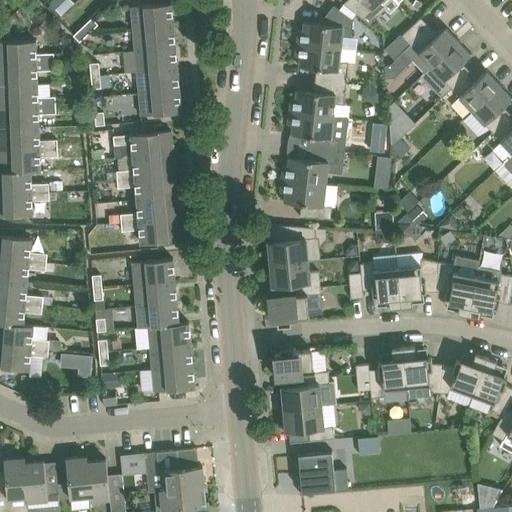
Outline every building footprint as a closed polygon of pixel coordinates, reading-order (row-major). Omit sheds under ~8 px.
[(72,3),(69,0),(52,0),(51,2),(62,13),(72,3)] [(370,23),(386,8),(390,11),(399,3),(396,0),(355,0),(349,6),(370,23)] [(133,27),(174,23),(172,2),(152,4),(131,5),(133,27)] [(299,29),(297,42),(341,47),(342,35),(351,36),(353,19),(334,4),(327,12),(326,23),(304,20),(303,30),(299,29)] [(83,25),(89,32),(98,24),(92,17),(83,25)] [(402,35),(410,43),(428,27),(420,18),(402,35)] [(135,49),(176,45),(174,23),(133,27),(135,49)] [(73,34),(79,41),(89,32),(83,25),(73,34)] [(404,49),(425,71),(458,40),(446,27),(448,26),(447,25),(436,35),(428,27),(410,43),(404,49)] [(0,40),(0,62),(55,60),(54,52),(37,52),(36,39),(15,40),(0,40)] [(458,40),(425,71),(425,72),(432,66),(452,87),(470,71),(462,62),(472,52),(472,51),(470,53),(458,40)] [(339,60),(341,47),(297,42),(296,55),(300,56),(299,65),(316,67),(315,78),(346,82),(348,60),(339,60)] [(137,70),(178,66),(176,45),(135,49),(137,70)] [(63,52),(54,52),(55,60),(63,60),(63,58),(63,52)] [(55,69),(55,60),(0,62),(0,83),(38,82),(37,69),(55,69)] [(101,74),(99,61),(89,62),(91,75),(101,74)] [(139,92),(180,88),(178,66),(137,70),(139,92)] [(477,79),(470,71),(452,87),(472,109),(500,84),(488,71),(489,70),(488,69),(477,79)] [(102,86),(101,74),(91,75),(92,87),(102,86)] [(291,96),(289,110),(333,114),(334,102),(344,103),(346,82),(315,78),(314,90),(297,88),(296,97),(291,96)] [(38,95),(38,82),(0,83),(0,105),(56,103),(56,95),(38,95)] [(511,95),(511,96),(500,84),(472,109),(493,131),(511,114),(503,106),(511,97),(511,95)] [(363,86),(362,99),(380,102),(382,88),(363,86)] [(180,88),(139,92),(141,114),(162,112),(182,110),(180,88)] [(397,101),(385,111),(404,132),(416,121),(397,101)] [(57,112),(56,103),(0,105),(0,127),(40,125),(39,112),(57,112)] [(307,146),(344,150),(349,116),(339,115),(333,114),(289,110),(288,123),(293,123),(292,133),(309,134),(307,146)] [(105,123),(104,111),(95,112),(96,124),(105,123)] [(511,115),(511,114),(493,131),(502,140),(493,149),(505,161),(511,154),(511,115)] [(40,125),(0,127),(0,148),(58,146),(58,138),(40,139),(40,125)] [(172,129),(152,131),(114,134),(115,143),(132,142),(133,155),(174,151),(172,129)] [(392,147),(401,157),(411,147),(402,138),(392,147)] [(388,152),(389,140),(383,140),(379,142),(378,151),(388,152)] [(58,155),(58,146),(0,148),(0,156),(1,170),(31,169),(41,169),(41,156),(58,155)] [(283,164),(282,177),(325,182),(327,171),(341,172),(344,150),(307,146),(306,157),(289,155),(288,164),(283,164)] [(91,149),(92,158),(105,157),(104,148),(91,149)] [(174,151),(133,155),(134,168),(117,169),(118,178),(176,173),(174,151)] [(0,191),(50,190),(49,181),(32,182),(31,169),(1,170),(0,170),(0,191)] [(137,198),(178,194),(176,173),(118,178),(119,186),(136,185),(137,198)] [(325,182),(282,177),(280,190),(285,191),(284,200),(301,201),(300,214),(331,217),(332,205),(323,204),(325,182)] [(389,179),(375,177),(374,186),(388,188),(389,179)] [(63,180),(50,181),(50,189),(63,189),(63,180)] [(50,190),(0,191),(0,214),(12,214),(33,213),(32,199),(50,198),(50,190)] [(398,201),(408,211),(420,200),(410,190),(398,201)] [(122,221),(180,216),(178,194),(137,198),(138,211),(121,212),(121,213),(122,221)] [(418,224),(428,214),(418,205),(408,214),(418,224)] [(394,227),(393,210),(376,212),(377,229),(394,227)] [(122,221),(121,213),(109,214),(110,222),(113,222),(122,221)] [(452,213),(439,225),(457,229),(458,223),(456,216),(452,213)] [(180,216),(122,221),(123,229),(140,228),(141,241),(162,240),(182,238),(180,216)] [(406,235),(410,231),(410,222),(398,222),(398,235),(406,235)] [(510,238),(511,235),(511,222),(511,223),(498,235),(510,238)] [(271,263),(309,259),(307,237),(316,236),(315,226),(290,224),(291,238),(267,241),(267,242),(269,242),(271,263)] [(450,229),(441,235),(445,242),(455,236),(450,229)] [(383,233),(383,241),(394,241),(393,232),(383,233)] [(0,234),(0,255),(47,260),(48,252),(30,250),(32,237),(11,235),(0,234)] [(351,243),(346,248),(347,255),(358,254),(357,242),(351,243)] [(76,251),(76,263),(84,263),(84,251),(76,251)] [(47,260),(0,255),(0,277),(28,280),(29,267),(46,269),(47,260)] [(469,314),(479,265),(477,265),(478,260),(456,255),(454,263),(439,260),(437,290),(447,290),(445,296),(455,298),(453,308),(459,309),(458,312),(469,314)] [(173,257),(153,259),(133,260),(135,282),(175,279),(173,257)] [(398,266),(401,306),(413,304),(412,302),(418,301),(418,291),(427,290),(437,290),(439,260),(422,257),(421,263),(398,266)] [(309,259),(271,263),(273,284),(271,284),(271,285),(295,283),(296,294),(296,295),(307,294),(307,293),(322,292),(319,270),(310,271),(309,259)] [(352,259),(348,264),(349,271),(360,270),(359,259),(352,259)] [(401,306),(398,266),(375,268),(374,261),(360,262),(361,271),(363,290),(373,289),(373,295),(383,294),(384,304),(390,304),(390,307),(401,306)] [(479,265),(469,314),(480,316),(481,314),(487,315),(489,305),(498,307),(499,301),(509,302),(511,284),(511,274),(501,272),(502,270),(479,265)] [(363,290),(361,271),(349,272),(351,297),(364,296),(363,290)] [(103,285),(102,273),(93,274),(94,287),(103,286),(103,285)] [(28,280),(0,277),(0,299),(43,303),(44,295),(27,293),(28,280)] [(135,282),(137,304),(177,300),(175,279),(135,282)] [(94,287),(95,299),(104,299),(103,286),(94,287)] [(309,316),(307,294),(296,295),(296,294),(268,296),(269,298),(270,298),(272,319),(278,319),(279,324),(291,323),(291,317),(309,316)] [(43,312),(43,303),(0,299),(0,320),(24,323),(25,310),(43,312)] [(177,300),(137,304),(139,326),(149,325),(179,322),(177,300)] [(98,330),(107,329),(105,316),(96,317),(98,330)] [(0,320),(0,342),(49,347),(50,338),(33,337),(34,323),(24,323),(0,320)] [(189,321),(179,322),(149,325),(151,346),(191,342),(189,321)] [(100,352),(108,351),(107,338),(99,339),(100,351),(100,352)] [(49,347),(0,342),(0,365),(30,368),(31,355),(48,356),(49,347)] [(151,346),(153,368),(193,364),(191,342),(151,346)] [(304,372),(315,371),(315,370),(314,370),(312,348),(294,350),(293,345),(281,346),(281,351),(275,352),(277,374),(276,374),(276,375),(304,372)] [(431,391),(440,391),(444,363),(432,362),(432,356),(423,357),(422,347),(415,348),(415,345),(404,346),(409,396),(432,394),(431,391)] [(409,398),(409,396),(404,346),(392,347),(393,350),(387,350),(388,360),(378,361),(379,368),(370,369),(371,388),(372,396),(385,395),(386,400),(409,398)] [(100,351),(101,364),(110,364),(108,351),(100,352),(100,351)] [(451,385),(473,393),(487,356),(476,352),(475,354),(469,352),(466,362),(457,359),(455,364),(444,363),(440,391),(449,392),(451,385)] [(93,354),(80,353),(79,366),(78,374),(91,375),(93,354)] [(487,356),(473,393),(495,401),(492,408),(503,414),(503,415),(506,409),(511,398),(511,387),(505,384),(508,377),(499,374),(502,365),(497,362),(498,360),(487,356)] [(371,388),(370,369),(369,363),(356,364),(358,389),(371,388)] [(193,364),(153,368),(155,390),(195,386),(193,364)] [(284,408),(322,404),(320,382),(330,381),(329,370),(315,371),(304,372),(305,383),(281,386),(281,387),(282,387),(284,408)] [(102,373),(103,387),(115,386),(114,372),(102,373)] [(105,405),(117,403),(116,395),(104,396),(105,405)] [(371,413),(370,401),(359,402),(359,408),(365,413),(371,413)] [(309,428),(310,439),(335,437),(334,425),(324,426),(322,404),(284,408),(286,429),(285,429),(285,430),(309,428)] [(511,411),(506,409),(503,415),(503,414),(493,433),(505,439),(508,433),(511,435),(511,411)] [(358,437),(360,453),(380,452),(378,435),(358,437)] [(146,451),(147,471),(148,489),(165,487),(166,493),(183,491),(182,482),(200,480),(200,486),(205,485),(203,465),(194,466),(192,448),(197,448),(197,446),(146,451)] [(357,450),(322,453),(324,480),(335,479),(336,492),(371,489),(369,468),(359,469),(357,450)] [(90,506),(90,499),(89,494),(89,493),(95,493),(93,476),(84,477),(82,460),(88,460),(87,455),(67,457),(69,477),(69,481),(58,482),(59,498),(70,497),(72,508),(90,506)] [(0,511),(28,511),(27,500),(27,494),(32,494),(31,477),(21,478),(20,461),(26,461),(26,460),(25,456),(4,458),(5,464),(7,485),(0,485),(0,511)] [(90,499),(110,497),(109,478),(107,458),(88,460),(82,460),(84,477),(93,476),(95,493),(89,493),(89,494),(90,499)] [(45,459),(26,461),(20,461),(21,478),(31,477),(32,494),(27,494),(27,500),(28,511),(60,511),(59,498),(58,482),(47,483),(45,459)] [(165,487),(148,489),(148,490),(154,489),(156,511),(190,511),(190,506),(202,505),(200,486),(200,480),(182,482),(183,491),(166,493),(165,487)] [(125,511),(125,501),(110,502),(110,511),(125,511)]
